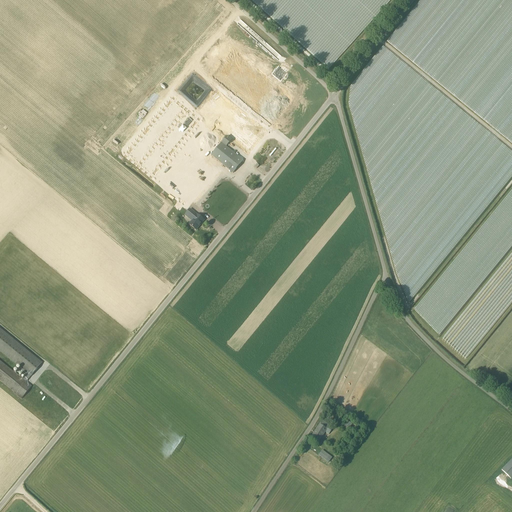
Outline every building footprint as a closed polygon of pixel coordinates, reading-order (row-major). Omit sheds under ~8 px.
[(277,119),(293,99),(230,51),(210,77),(271,124),(276,118),(277,119)] [(174,98),(126,156),(151,177),(199,119),(174,98)] [(211,154),(233,173),(243,161),(226,147),(232,140),(227,136),(221,143),(211,154)] [(180,209),(186,201),(180,197),(174,205),(180,209)] [(196,230),(204,220),(189,208),(184,214),(192,220),(189,224),(196,230)] [(42,363),(0,328),(0,350),(20,367),(15,374),(0,361),(0,380),(14,392),(13,392),(21,399),(31,387),(26,382),(31,376),(42,363)] [(329,435),(333,428),(322,420),(311,437),(318,441),(325,432),(329,435)] [(319,461),(326,466),(332,457),(330,456),(331,454),(328,452),(327,454),(325,453),(319,461)] [(511,479),(511,477),(511,458),(502,470),(511,479)]
